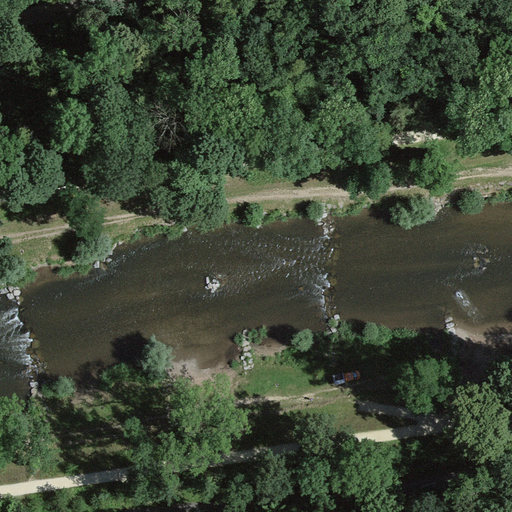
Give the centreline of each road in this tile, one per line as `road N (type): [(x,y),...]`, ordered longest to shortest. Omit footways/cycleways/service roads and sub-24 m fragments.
road 1 (track): [(0,199),(511,121)]
road 2 (track): [(511,418),(0,491)]
